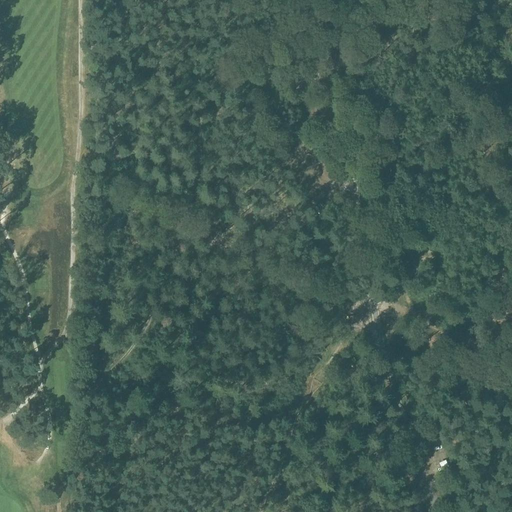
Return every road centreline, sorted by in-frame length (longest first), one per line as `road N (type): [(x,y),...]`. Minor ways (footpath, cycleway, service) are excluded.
road 1 (unknown): [(239,0),(191,136),(185,205),(160,289),(97,376),(92,511)]
road 2 (unclassified): [(336,0),(358,113),(382,354),(440,511)]
road 3 (track): [(254,511),(298,404),(372,301),(391,296),(422,262),(511,216)]
